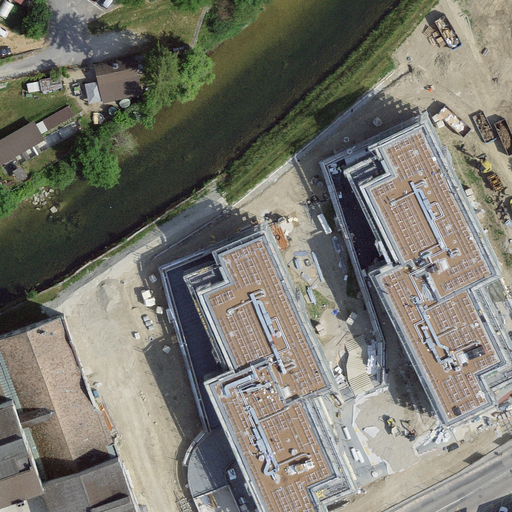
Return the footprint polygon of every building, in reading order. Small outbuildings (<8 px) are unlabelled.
[(133,56),(96,64),(104,100),(141,92),(133,56)] [(40,120),(46,130),(77,113),(71,102),(40,120)] [(493,159),(511,151),(511,131),(501,103),(475,112),(493,159)] [(33,121),(0,140),(0,163),(10,157),(43,138),(33,121)] [(394,264),(370,276),(445,430),(496,405),(489,392),(511,380),(511,347),(482,286),(502,276),(426,121),(376,145),(390,174),(358,190),(394,264)] [(206,387),(261,511),(328,511),(323,501),(355,487),(315,396),(338,386),(269,232),(211,257),(223,284),(195,297),(230,376),(206,387)] [(0,511),(0,494),(45,479),(56,511),(136,511),(119,462),(113,464),(62,314),(0,335),(0,511)] [(56,511),(45,479),(0,494),(0,511),(56,511)]
